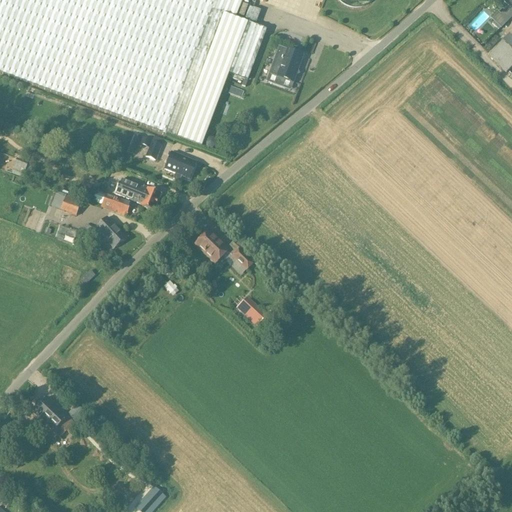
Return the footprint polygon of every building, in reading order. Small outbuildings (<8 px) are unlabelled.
[(0,0),(0,72),(31,84),(202,148),(230,74),(247,81),(266,30),(235,18),(241,0),(0,0)] [(511,0),(501,0),(511,9),(511,0)] [(239,15),(244,17),(248,6),(243,4),(239,15)] [(260,11),(249,7),(244,22),(255,26),(260,11)] [(511,66),(511,38),(509,35),(489,56),(505,73),(511,66)] [(304,59),(281,50),(271,76),(294,85),(304,59)] [(145,157),(156,161),(162,146),(151,142),(145,157)] [(182,177),(189,180),(196,163),(172,154),(165,170),(176,175),(174,180),(180,182),(182,177)] [(28,167),(16,162),(12,171),(24,176),(28,167)] [(140,207),(154,213),(161,195),(147,189),(147,190),(121,180),(115,194),(141,205),(140,207)] [(93,202),(101,206),(100,208),(126,218),(131,205),(113,198),(97,191),(93,202)] [(82,201),(66,195),(60,211),(76,217),(82,201)] [(32,229),(39,232),(43,221),(36,218),(32,229)] [(95,230),(114,250),(126,239),(107,219),(95,230)] [(87,225),(77,235),(84,242),(94,233),(87,225)] [(57,228),(55,240),(73,243),(75,231),(57,228)] [(195,246),(215,265),(229,250),(208,231),(195,246)] [(235,246),(239,249),(231,257),(246,272),(254,264),(258,268),(262,265),(238,242),(235,246)] [(85,285),(95,277),(90,271),(80,279),(85,285)] [(247,300),(236,311),(255,329),(265,318),(247,300)] [(67,431),(69,434),(76,427),(74,424),(47,398),(33,413),(60,439),(67,431)] [(75,405),(66,415),(75,423),(84,413),(75,405)] [(162,495),(153,488),(141,501),(150,509),(162,495)]
